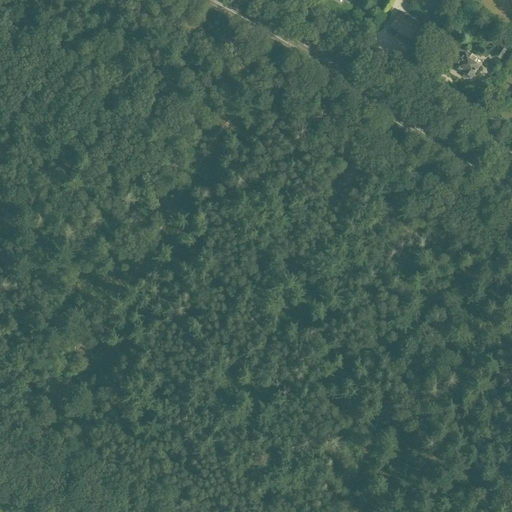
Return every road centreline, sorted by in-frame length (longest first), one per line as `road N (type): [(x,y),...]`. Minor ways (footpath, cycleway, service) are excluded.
road 1 (track): [(0,460),(286,41)]
road 2 (primary): [(511,188),(215,0)]
